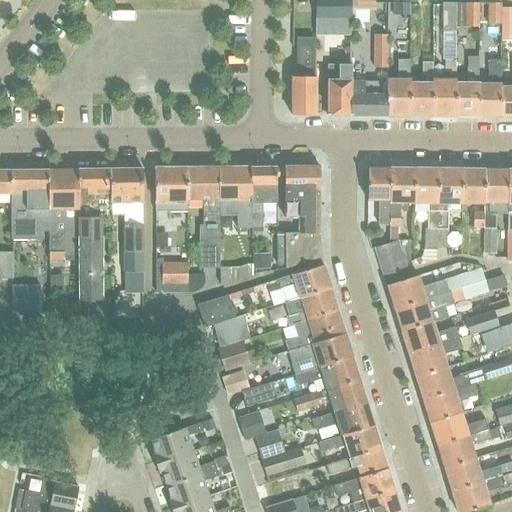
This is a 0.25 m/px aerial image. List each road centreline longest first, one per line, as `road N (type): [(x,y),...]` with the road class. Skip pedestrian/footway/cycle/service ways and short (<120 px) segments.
road 1 (residential): [(429,511),(345,243),(347,137)]
road 2 (residential): [(265,135),(0,136)]
road 3 (residential): [(511,142),(347,137)]
road 4 (residential): [(265,135),(266,0)]
road 5 (residential): [(94,511),(105,465),(131,459),(152,511)]
